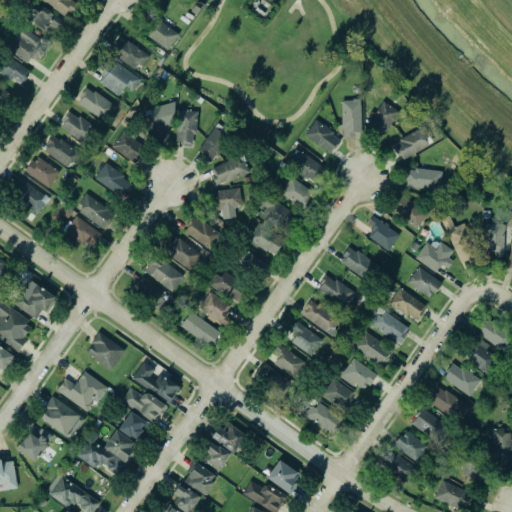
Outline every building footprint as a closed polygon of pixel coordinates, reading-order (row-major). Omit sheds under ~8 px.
[(39,0),(68,17),(77,3),(70,0),(39,0)] [(58,30),(64,22),(42,7),(32,22),(47,33),(52,26),(58,30)] [(159,19),(179,34),(166,50),(147,36),(159,19)] [(6,50),(27,63),(32,55),(40,60),(50,44),(20,26),(6,50)] [(143,69),(150,53),(119,39),(112,56),(143,69)] [(0,72),(20,86),(30,71),(8,56),(0,67),(0,72)] [(115,62),(112,67),(103,61),(98,70),(103,73),(97,82),(119,95),(124,87),(132,92),(141,79),(115,62)] [(0,107),(0,108),(9,91),(0,86),(0,107)] [(78,102),(82,98),(79,96),(85,87),(94,93),(95,90),(116,107),(110,116),(106,115),(101,120),(78,102)] [(362,135),(360,99),(342,100),(343,136),(362,135)] [(386,132),(399,111),(383,101),(375,113),(371,111),(367,118),(371,120),(365,128),(373,133),(376,129),(379,131),(381,128),(386,132)] [(173,144),(173,104),(151,104),(150,143),(173,144)] [(179,109),(198,111),(196,134),(194,134),(193,145),(182,144),(182,142),(175,141),(179,109)] [(69,112),(63,120),(65,121),(62,126),(86,144),(98,129),(79,115),(77,118),(69,112)] [(304,135),(331,154),(341,138),(314,120),(304,135)] [(211,163),(232,135),(217,124),(196,151),(211,163)] [(432,144),(423,127),(392,144),(401,161),(432,144)] [(134,163),(145,147),(122,131),(111,147),(134,163)] [(52,134),(45,143),(47,145),(44,150),(67,167),(71,161),(75,163),(82,153),(61,138),(59,140),(52,134)] [(325,167),(297,149),(287,166),(315,183),(325,167)] [(209,169),(217,187),(250,172),(243,155),(209,169)] [(60,171),(35,156),(25,173),(50,188),(60,171)] [(122,199),(133,184),(123,177),(125,175),(106,161),(102,166),(99,164),(95,170),(98,173),(94,178),(122,199)] [(406,168),(415,169),(415,167),(443,171),(440,191),(406,186),(407,180),(404,179),(406,168)] [(291,177),(312,192),(309,197),(311,199),(309,201),(312,204),(307,212),(280,193),(291,177)] [(40,213),(50,197),(20,178),(10,194),(40,213)] [(236,217),(234,208),(242,207),(239,187),(213,192),(218,221),(236,217)] [(79,211),(83,206),(79,203),(86,192),(108,208),(107,211),(113,215),(107,223),(106,222),(102,228),(79,211)] [(428,211),(398,195),(389,212),(419,228),(428,211)] [(296,212),(268,197),(258,216),(287,231),(296,212)] [(75,215),(102,234),(92,248),(85,242),(83,244),(78,241),(75,246),(67,240),(70,235),(62,229),(69,219),(71,221),(75,215)] [(388,251),(400,235),(373,215),(368,222),(372,226),(370,229),(372,231),(368,236),(388,251)] [(441,219),(461,262),(479,254),(464,222),(455,227),(449,215),(441,219)] [(185,231),(188,226),(186,224),(192,216),(201,223),(203,221),(222,235),(211,250),(185,231)] [(259,222),(255,227),(257,228),(249,238),(266,251),(268,248),(275,254),(285,241),(259,222)] [(505,224),(485,224),(484,255),(504,256),(505,224)] [(159,250),(191,270),(201,253),(170,234),(159,250)] [(453,251),(441,242),(435,249),(426,243),(415,258),(435,272),(441,264),(448,269),(454,261),(448,257),(453,251)] [(379,266),(350,246),(339,262),(368,282),(379,266)] [(264,261),(244,251),(236,266),(256,277),(264,261)] [(171,292),(183,277),(156,256),(144,271),(171,292)] [(0,259),(11,267),(0,281),(0,259)] [(419,266),(408,282),(429,297),(433,292),(435,293),(442,283),(419,266)] [(235,303),(242,293),(236,288),(240,283),(222,269),(211,285),(235,303)] [(347,312),(358,298),(328,274),(316,289),(347,312)] [(159,309),(169,294),(142,276),(131,291),(159,309)] [(54,296),(33,283),(25,295),(20,292),(12,304),(38,320),(54,296)] [(418,321),(427,304),(397,289),(388,305),(418,321)] [(227,326),(231,319),(225,315),(231,306),(209,292),(198,309),(227,326)] [(341,320),(311,300),(301,315),(331,336),(341,320)] [(0,301),(0,338),(19,352),(27,340),(23,338),(33,324),(0,301)] [(369,324),(376,314),(375,313),(379,307),(409,328),(405,333),(408,335),(400,346),(369,324)] [(180,326),(210,347),(220,332),(190,312),(180,326)] [(511,330),(484,316),(475,334),(507,350),(511,339),(511,330)] [(296,334),(291,342),(311,356),(323,340),(296,321),(291,329),(296,334)] [(99,331),(91,342),(93,344),(87,353),(111,370),(125,350),(99,331)] [(383,367),(393,350),(362,332),(352,349),(383,367)] [(486,351),(489,344),(475,338),(465,362),(491,373),(498,356),(486,351)] [(0,346),(13,356),(3,371),(0,369),(0,346)] [(272,363),(294,378),(305,362),(283,347),(272,363)] [(353,357),(378,374),(370,386),(367,384),(364,389),(342,373),(353,357)] [(155,369),(143,361),(132,378),(169,403),(179,388),(154,371),(155,369)] [(291,382),(263,362),(254,376),(281,396),(291,382)] [(470,395),(480,380),(453,363),(443,379),(470,395)] [(87,410),(94,399),(98,402),(108,386),(83,372),(75,385),(64,378),(56,392),(87,410)] [(346,409),(355,392),(332,379),(323,398),(346,409)] [(121,400),(154,424),(165,408),(132,384),(121,400)] [(469,405),(437,386),(427,403),(458,422),(469,405)] [(52,396),(44,407),(47,409),(40,417),(71,439),(85,419),(52,396)] [(333,435),(343,419),(315,402),(305,418),(333,435)] [(410,426),(439,442),(449,425),(420,408),(410,426)] [(119,430),(131,412),(146,423),(141,429),(143,430),(136,440),(131,436),(130,437),(119,430)] [(210,437),(217,441),(218,441),(223,444),(222,445),(233,453),(246,436),(232,425),(227,432),(218,426),(210,437)] [(52,435),(39,428),(35,436),(27,431),(16,450),(36,462),(52,435)] [(393,446),(417,462),(428,446),(404,430),(393,446)] [(511,458),(511,430),(491,430),(492,463),(511,462),(511,458)] [(76,454),(89,437),(103,448),(117,431),(135,443),(130,448),(133,450),(117,471),(103,461),(101,464),(99,462),(95,466),(92,467),(76,454)] [(210,442),(218,448),(219,446),(230,454),(218,472),(202,461),(207,453),(204,451),(210,442)] [(384,469),(406,484),(417,469),(398,455),(394,460),(392,458),(384,469)] [(0,459),(1,459),(1,462),(13,460),(17,487),(3,490),(2,484),(0,484),(0,459)] [(266,478),(288,494),(289,491),(291,493),(297,485),(294,483),(301,474),(290,466),(289,467),(279,460),(266,478)] [(204,496),(217,477),(195,462),(182,481),(204,496)] [(92,511),(99,504),(59,473),(47,489),(78,511),(92,511)] [(263,483),(285,496),(283,500),(286,501),(283,506),(281,505),(276,511),(270,511),(241,494),(250,480),(261,487),(263,483)] [(464,511),(472,493),(442,480),(434,498),(464,511)] [(178,496),(173,505),(184,511),(189,511),(199,495),(179,485),(174,494),(178,496)]
